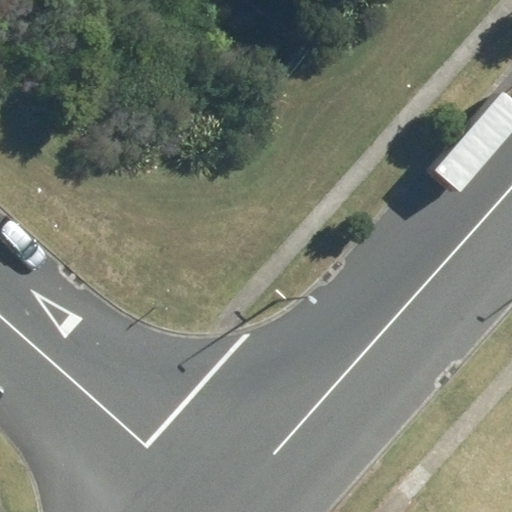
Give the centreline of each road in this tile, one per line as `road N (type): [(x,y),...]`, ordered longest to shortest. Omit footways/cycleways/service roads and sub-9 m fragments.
road 1 (unclassified): [(511,163),(199,511)]
road 2 (unclassified): [(0,340),(184,511)]
